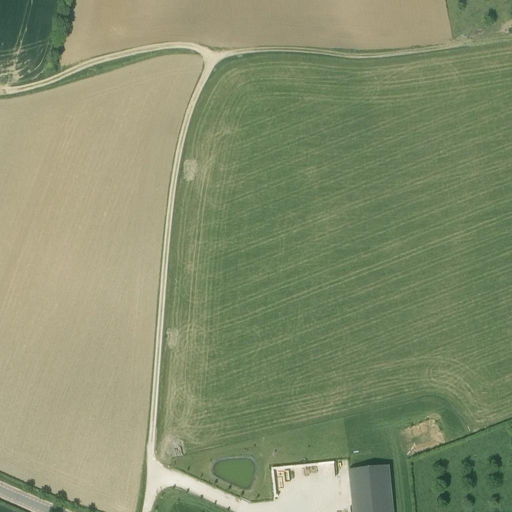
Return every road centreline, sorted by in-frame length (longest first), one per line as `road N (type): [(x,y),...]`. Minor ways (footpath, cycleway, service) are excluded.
road 1 (track): [(215,57),(176,170),(146,511)]
road 2 (track): [(511,38),(376,56),(268,49),(215,57)]
road 3 (track): [(215,57),(189,46),(144,49),(0,93)]
